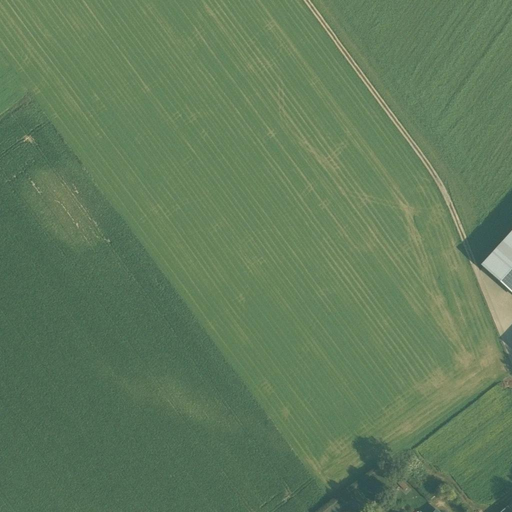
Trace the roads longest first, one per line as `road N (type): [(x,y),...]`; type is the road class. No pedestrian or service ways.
road 1 (track): [(0,111),(22,96),(305,511)]
road 2 (track): [(304,0),(440,185),(505,345)]
